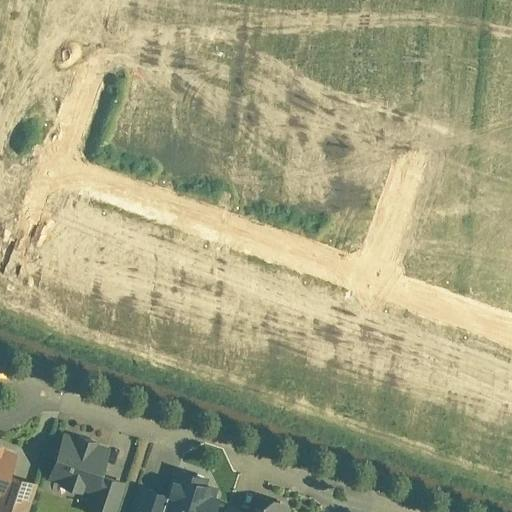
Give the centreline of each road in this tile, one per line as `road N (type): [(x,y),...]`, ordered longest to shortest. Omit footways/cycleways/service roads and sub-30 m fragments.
road 1 (residential): [(370,511),(0,368)]
road 2 (residential): [(366,279),(55,171)]
road 3 (residential): [(511,332),(366,279)]
